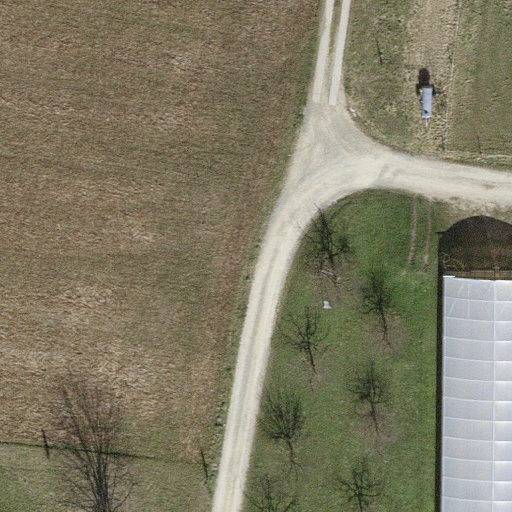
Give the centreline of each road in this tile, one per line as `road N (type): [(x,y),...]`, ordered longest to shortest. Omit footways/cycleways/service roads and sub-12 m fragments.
road 1 (track): [(229,511),(266,307),(319,151),(338,0)]
road 2 (track): [(305,192),(330,174),(359,168),(511,179)]
